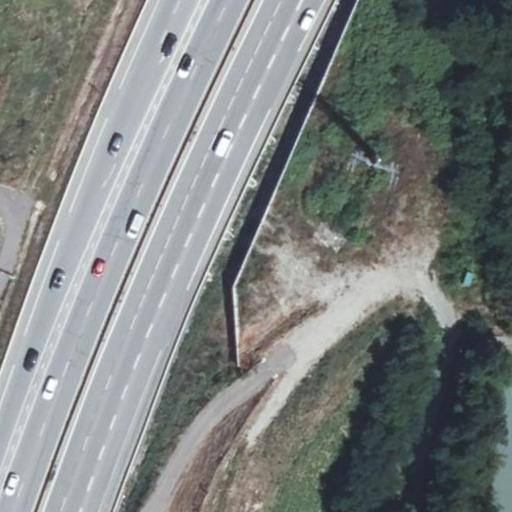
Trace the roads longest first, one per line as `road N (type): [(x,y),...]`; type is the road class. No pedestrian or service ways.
road 1 (motorway): [(71,511),(164,274),(291,0)]
road 2 (motorway): [(229,0),(160,144),(11,511)]
road 3 (motorway): [(179,0),(57,283),(0,446)]
